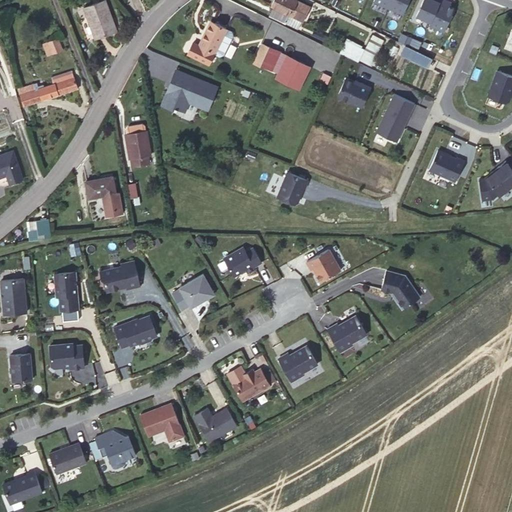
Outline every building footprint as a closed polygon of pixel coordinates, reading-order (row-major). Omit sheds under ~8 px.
[(104,0),(103,0),(84,7),(95,37),(116,30),(104,0)] [(274,0),(273,2),(277,4),(273,13),(288,21),(292,12),(305,18),(306,18),(313,4),(304,0),(274,0)] [(375,0),(375,1),(404,13),(410,0),(375,0)] [(433,0),(423,0),(416,15),(447,30),(456,9),(433,0)] [(305,18),(292,12),(288,21),(300,27),(305,18)] [(215,20),(204,45),(221,52),(232,26),(215,20)] [(329,39),(313,31),(311,34),(328,43),(329,39)] [(383,40),(372,35),(360,59),(371,65),(383,40)] [(58,38),(49,41),(53,53),(62,49),(58,38)] [(53,53),(49,41),(44,43),(48,54),(53,53)] [(250,59),(269,68),(277,50),(258,42),(250,59)] [(401,54),(428,67),(432,58),(405,45),(401,54)] [(269,68),(274,70),(283,52),(277,50),(269,68)] [(275,76),(285,53),(283,52),(274,70),(272,75),(275,76)] [(306,62),(285,53),(275,76),(296,85),(306,62)] [(200,77),(180,69),(174,82),(178,84),(175,88),(171,87),(164,104),(179,111),(180,108),(188,111),(192,103),(211,110),(221,87),(207,80),(206,81),(199,78),(200,77)] [(72,70),(52,77),(54,83),(36,88),(34,82),(19,87),(24,105),(78,88),(72,70)] [(331,75),(323,71),(319,78),(326,82),(331,75)] [(511,78),(495,72),(486,99),(507,105),(511,92),(511,78)] [(340,94),(363,106),(371,87),(348,76),(340,94)] [(392,94),(377,130),(401,140),(416,105),(392,94)] [(30,111),(24,113),(28,123),(33,121),(30,111)] [(125,129),(126,135),(144,132),(143,126),(141,125),(127,127),(125,129)] [(126,135),(131,167),(144,165),(143,158),(149,157),(144,132),(126,135)] [(13,150),(0,154),(0,175),(7,173),(10,182),(23,178),(13,150)] [(437,150),(429,168),(458,181),(465,162),(437,150)] [(484,179),(479,179),(481,200),(492,199),(496,196),(497,197),(511,185),(511,165),(510,167),(506,161),(484,179)] [(288,169),(277,196),(298,204),(311,180),(288,169)] [(116,173),(86,176),(88,195),(118,191),(116,173)] [(129,198),(138,197),(136,182),(127,183),(129,198)] [(35,221),(37,236),(52,234),(50,218),(35,221)] [(241,244),(222,256),(232,273),(243,267),(246,271),(254,266),(252,264),(259,260),(251,245),(244,250),(241,244)] [(313,246),(292,260),(297,267),(300,266),(308,279),(327,267),(313,246)] [(125,284),(125,287),(139,284),(132,258),(119,261),(120,264),(98,269),(100,277),(103,278),(105,286),(108,288),(125,284)] [(74,264),(53,266),(55,286),(58,289),(60,303),(77,301),(74,264)] [(386,270),(381,290),(392,293),(396,298),(395,298),(402,309),(420,296),(405,275),(386,270)] [(213,291),(202,271),(178,284),(189,304),(213,291)] [(0,277),(0,284),(2,311),(25,309),(22,275),(0,277)] [(131,318),(113,325),(120,344),(129,341),(130,343),(137,340),(140,341),(150,337),(151,335),(155,333),(148,313),(131,319),(131,318)] [(337,323),(327,328),(340,351),(352,344),(351,342),(366,334),(355,315),(338,325),(337,323)] [(79,334),(56,336),(58,357),(61,359),(76,357),(76,360),(90,358),(88,336),(79,337),(79,334)] [(36,345),(16,346),(19,372),(39,371),(36,345)] [(287,353),(278,358),(290,381),(302,375),(301,372),(317,364),(307,347),(304,346),(289,355),(287,353)] [(245,375),(233,381),(243,398),(270,383),(261,366),(254,369),(252,366),(243,371),(245,375)] [(146,434),(163,427),(167,439),(182,434),(169,401),(159,405),(159,406),(155,408),(155,406),(138,413),(146,434)] [(207,407),(194,415),(208,441),(236,425),(226,408),(212,416),(207,407)] [(136,452),(129,433),(126,434),(115,438),(112,429),(113,428),(114,430),(114,428),(95,435),(103,454),(104,454),(102,451),(108,449),(114,465),(118,465),(123,463),(126,460),(125,457),(136,452)] [(112,429),(115,438),(126,434),(114,428),(114,430),(113,428),(112,429)] [(79,442),(49,453),(56,473),(86,462),(79,442)] [(3,484),(10,504),(42,492),(34,471),(25,474),(26,475),(3,484)]
